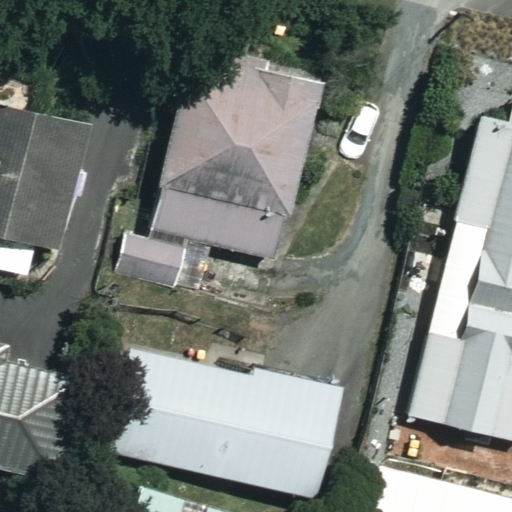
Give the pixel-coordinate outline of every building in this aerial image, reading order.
[(305,76),(177,49),(139,228),(266,255),(305,76)] [(0,270),(17,274),(23,244),(36,246),(63,118),(18,109),(25,73),(0,67),(0,270)] [(511,117),(459,108),(438,223),(459,227),(440,335),(417,331),(401,417),(511,436),(511,117)] [(120,230),(109,272),(176,289),(187,247),(120,230)] [(339,511),(349,457),(303,449),(315,379),(113,343),(94,452),(276,484),(270,511),(339,511)] [(0,466),(38,475),(59,373),(0,360),(0,466)] [(495,511),(500,493),(363,462),(351,511),(495,511)] [(186,511),(189,500),(127,487),(122,511),(186,511)]
